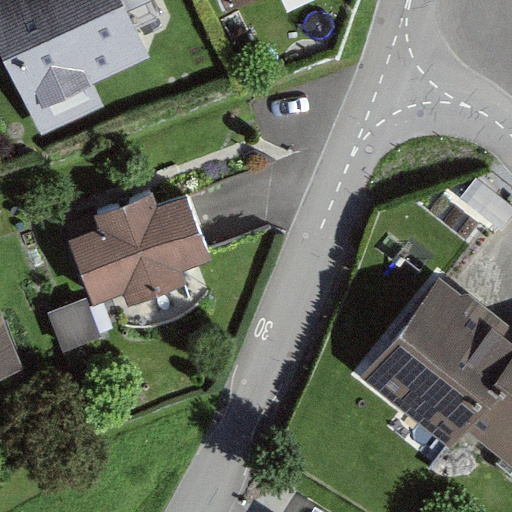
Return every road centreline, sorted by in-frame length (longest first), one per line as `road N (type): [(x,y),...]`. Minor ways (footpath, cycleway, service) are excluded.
road 1 (residential): [(393,76),(205,511)]
road 2 (residential): [(393,76),(511,136)]
